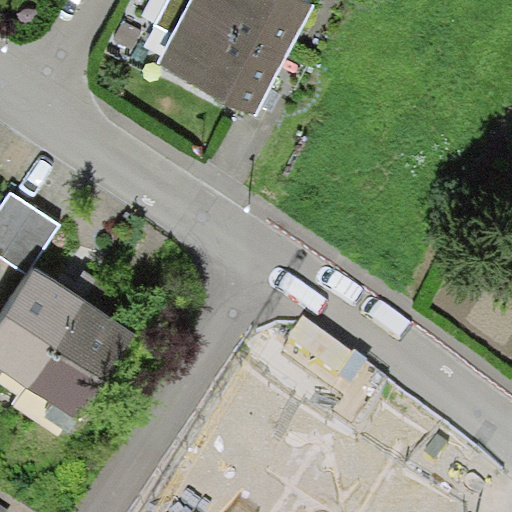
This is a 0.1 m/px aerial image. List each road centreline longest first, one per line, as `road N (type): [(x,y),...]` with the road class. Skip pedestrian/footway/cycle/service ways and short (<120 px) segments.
road 1 (residential): [(511,443),(265,267)]
road 2 (residential): [(102,511),(265,267)]
road 3 (residential): [(265,267),(30,105)]
